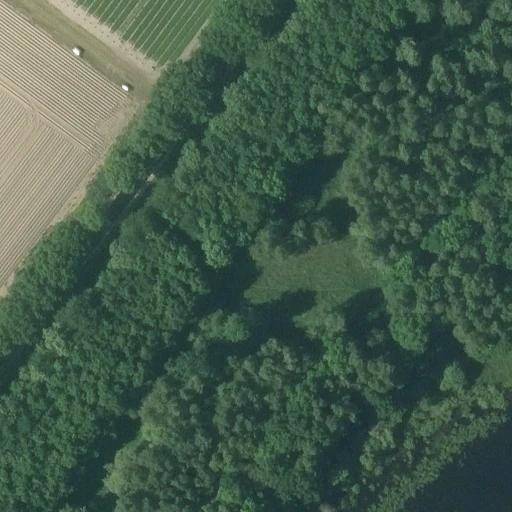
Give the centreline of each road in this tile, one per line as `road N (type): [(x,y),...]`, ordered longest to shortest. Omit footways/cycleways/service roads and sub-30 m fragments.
road 1 (unclassified): [(0,363),(273,0)]
road 2 (track): [(123,199),(228,271)]
